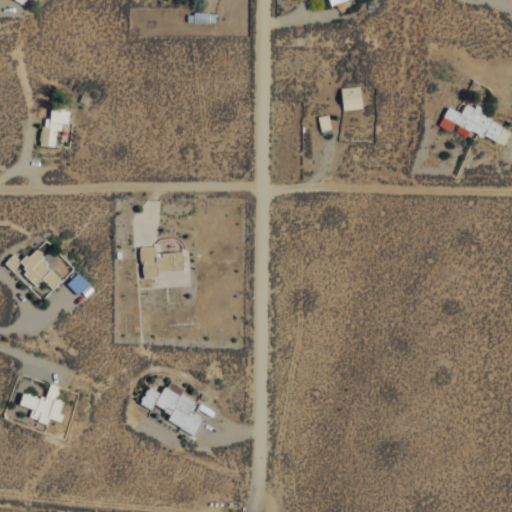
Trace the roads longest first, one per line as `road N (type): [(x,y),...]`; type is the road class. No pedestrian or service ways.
road 1 (residential): [(254,511),(260,0)]
road 2 (residential): [(0,192),(511,195)]
